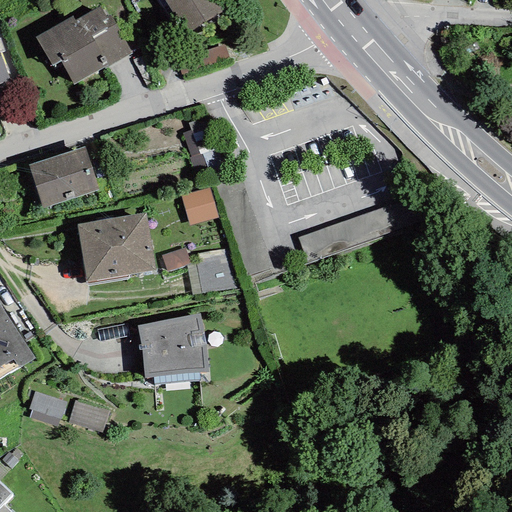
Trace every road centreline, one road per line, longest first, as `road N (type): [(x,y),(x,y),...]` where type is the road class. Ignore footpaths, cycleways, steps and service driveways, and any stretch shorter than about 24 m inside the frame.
road 1 (residential): [(358,33),(0,152)]
road 2 (secondary): [(511,182),(358,33)]
road 3 (residential): [(511,22),(444,18),(358,33)]
